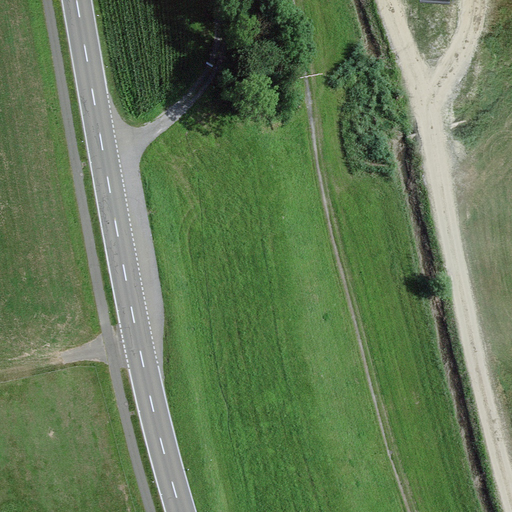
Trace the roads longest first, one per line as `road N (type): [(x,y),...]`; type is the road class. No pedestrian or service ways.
road 1 (secondary): [(76,0),(124,270),(181,511)]
road 2 (track): [(220,0),(224,36),(208,82),(130,143),(101,148)]
